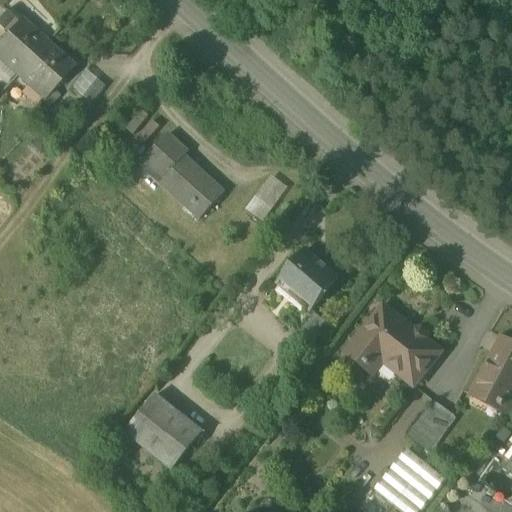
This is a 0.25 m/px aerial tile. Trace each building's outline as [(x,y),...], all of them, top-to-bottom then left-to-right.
[(46,47),(20,23),(0,45),(0,61),(18,78),(46,47)] [(73,71),(46,47),(18,78),(44,102),(73,71)] [(99,82),(86,99),(94,106),(108,89),(99,82)] [(137,139),(144,145),(161,128),(154,121),(137,139)] [(226,195),(186,159),(190,155),(170,137),(142,168),(201,222),(226,195)] [(263,220),(288,190),(273,177),(248,207),(263,220)] [(339,281),(306,253),(283,283),(315,311),(339,281)] [(416,335),(385,311),(350,355),(366,367),(364,369),(375,377),(390,359),(404,371),(400,377),(416,389),(442,356),(428,345),(429,341),(428,337),(427,335),(425,334),(423,333),(421,333),(419,334),(418,334),(416,335)] [(317,316),(302,335),(313,344),(328,325),(317,316)] [(511,406),(511,345),(503,341),(472,400),(506,418),(511,406)] [(204,435),(156,398),(126,435),(174,473),(204,435)] [(451,428),(428,413),(410,437),(431,454),(451,428)] [(423,511),(447,483),(409,452),(376,493),(400,511),(423,511)]
